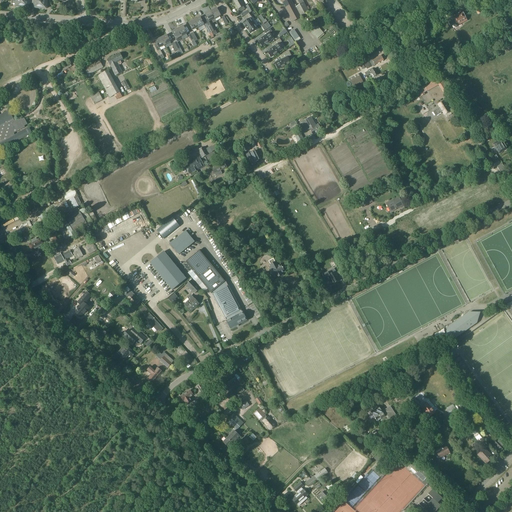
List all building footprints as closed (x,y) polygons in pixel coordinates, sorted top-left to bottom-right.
[(22,9),(22,0),(13,0),(14,0),(16,1),(16,7),(19,7),(19,8),(20,8),(21,9),(22,9)] [(22,0),(22,9),(23,9),(24,8),(25,8),(26,7),(28,7),(29,1),(31,2),(31,0),(22,0)] [(40,10),(41,1),(40,0),(31,0),(31,2),(34,2),(34,8),(36,8),(37,8),(37,9),(38,9),(38,10),(39,10),(40,10)] [(40,0),(41,1),(40,10),(41,10),(42,9),(43,9),(44,9),(46,9),(47,3),(49,3),(49,0),(40,0)] [(240,0),(232,0),(238,9),(239,9),(240,12),(245,9),(243,7),(244,6),(240,0)] [(279,0),(281,2),(282,2),(293,22),(294,21),(300,18),(290,0),(279,0)] [(306,8),(304,3),(301,0),(291,0),(295,7),(296,7),(301,18),(309,12),(308,10),(310,9),(308,6),(306,8)] [(316,0),(317,2),(318,1),(324,9),(327,7),(323,2),(324,1),(322,0),(316,0)] [(216,21),(221,19),(219,16),(220,16),(217,8),(211,11),(216,21)] [(457,15),(453,17),(458,26),(467,21),(461,10),(456,13),(457,15)] [(205,14),(207,17),(204,18),(207,25),(211,32),(215,30),(212,24),(216,21),(211,11),(205,14)] [(243,18),(246,21),(243,23),(250,33),(257,28),(254,25),(255,24),(253,21),(252,22),(250,19),(252,18),(249,14),(243,18)] [(264,20),(261,15),(258,17),(263,24),(267,22),(265,19),(264,20)] [(204,24),(200,17),(194,20),(198,27),(201,32),(207,29),(205,26),(204,24)] [(198,27),(194,20),(189,23),(192,30),(198,27)] [(433,23),(431,20),(425,23),(426,27),(428,26),(431,33),(435,31),(431,24),(433,23)] [(178,29),(181,36),(187,33),(183,26),(178,29)] [(324,33),(318,26),(312,31),(318,39),(324,33)] [(181,36),(178,29),(172,32),(176,39),(181,36)] [(267,44),(271,42),(270,41),(273,39),(269,33),(272,32),(270,29),(263,33),(265,36),(258,41),(259,42),(261,45),(262,46),(266,44),(267,44)] [(294,30),(290,33),(296,42),(301,39),(294,30)] [(166,35),(161,38),(165,45),(170,42),(166,35)] [(165,45),(161,38),(155,41),(157,43),(154,45),(157,50),(159,48),(165,45)] [(283,49),(279,43),(282,42),(280,39),(277,41),(272,44),(274,47),(267,52),(271,57),(283,49)] [(183,54),(181,49),(177,41),(174,43),(178,51),(180,55),(183,54)] [(107,52),(104,47),(101,49),(100,48),(96,50),(97,51),(80,60),(82,65),(107,52)] [(277,69),(278,68),(278,69),(291,63),(288,57),(291,55),(289,52),(281,55),(283,59),(275,63),(276,64),(275,65),(277,69)] [(120,53),(107,60),(115,76),(122,72),(118,65),(122,63),(121,61),(123,60),(120,53)] [(381,55),(372,60),(370,61),(373,66),(375,65),(384,60),(381,55)] [(371,67),(365,57),(361,59),(362,60),(366,68),(367,69),(371,67)] [(81,65),(78,58),(73,61),(76,68),(81,65)] [(99,59),(81,69),(85,78),(88,76),(88,75),(90,75),(103,68),(99,59)] [(67,67),(66,65),(52,74),(53,77),(55,76),(54,75),(61,71),(67,67)] [(375,68),(373,70),(372,68),(370,70),(368,71),(365,73),(366,76),(370,74),(372,73),(374,77),(379,74),(375,68)] [(110,98),(114,96),(117,100),(122,97),(108,70),(98,76),(110,98)] [(359,74),(349,79),(354,87),(363,82),(359,74)] [(440,77),(424,86),(427,91),(438,85),(446,96),(451,93),(440,77)] [(94,104),(103,100),(99,92),(90,96),(94,104)] [(444,101),(438,105),(440,108),(433,112),(435,116),(442,112),(444,115),(451,112),(448,108),(450,107),(447,103),(446,104),(444,101)] [(24,127),(23,126),(26,125),(24,119),(13,121),(8,111),(0,114),(0,149),(31,134),(28,128),(14,135),(13,133),(18,130),(24,127)] [(310,128),(310,129),(313,135),(321,131),(318,124),(316,126),(311,117),(305,120),(305,121),(305,122),(306,123),(307,126),(308,126),(309,129),(310,128)] [(483,141),(487,139),(480,129),(476,131),(483,141)] [(499,154),(507,149),(501,139),(493,144),(499,154)] [(209,154),(209,153),(205,146),(199,149),(198,150),(202,158),(209,154)] [(252,166),(257,163),(256,162),(258,161),(259,161),(257,156),(258,156),(255,151),(252,152),(246,155),(252,166)] [(185,166),(190,175),(192,177),(198,173),(196,169),(204,165),(200,158),(185,166)] [(212,168),(216,177),(223,174),(221,170),(226,168),(224,162),(212,168)] [(372,199),(370,196),(359,201),(362,208),(370,204),(373,202),(371,199),(372,199)] [(398,198),(386,204),(390,212),(402,206),(398,198)] [(84,208),(80,211),(66,218),(76,234),(89,226),(93,224),(93,222),(84,208)] [(99,224),(94,215),(91,216),(96,226),(99,224)] [(173,218),(157,231),(164,239),(179,226),(173,218)] [(71,237),(75,235),(69,224),(67,224),(65,226),(71,237)] [(194,242),(186,231),(170,243),(179,254),(194,242)] [(54,239),(52,240),(54,245),(61,241),(56,232),(52,235),(54,239)] [(91,244),(87,235),(83,237),(87,246),(86,247),(90,254),(97,251),(93,243),(91,244)] [(30,244),(30,245),(29,245),(32,250),(33,250),(33,251),(34,251),(33,250),(37,249),(38,249),(40,248),(41,247),(40,247),(44,245),(44,246),(44,245),(44,244),(46,243),(44,238),(41,239),(40,238),(40,239),(37,240),(37,239),(32,241),(33,242),(30,244)] [(83,256),(79,248),(77,249),(72,251),(76,260),(83,256)] [(205,254),(201,249),(186,262),(212,294),(227,281),(224,277),(223,278),(216,270),(217,269),(211,261),(210,262),(204,254),(205,254)] [(239,250),(234,253),(238,260),(243,257),(239,250)] [(68,261),(67,259),(73,256),(70,251),(62,255),(61,254),(61,255),(60,253),(55,256),(56,258),(54,258),(58,264),(65,261),(66,263),(65,263),(67,266),(71,264),(70,261),(68,261)] [(164,252),(150,263),(172,290),(186,279),(164,252)] [(94,258),(96,260),(89,264),(91,267),(97,264),(98,264),(99,266),(103,264),(102,262),(99,256),(94,258)] [(272,275),(274,278),(277,276),(277,277),(278,277),(279,277),(282,276),(281,275),(282,275),(282,274),(285,272),(283,269),(284,268),(283,267),(281,264),(278,265),(276,261),(275,262),(274,258),(269,261),(270,264),(270,265),(272,269),(269,270),(271,274),(271,275),(272,275)] [(340,281),(335,272),(329,276),(333,284),(340,281)] [(186,285),(194,294),(200,289),(192,280),(186,285)] [(131,292),(130,291),(131,290),(128,287),(122,292),(127,297),(128,295),(133,300),(135,303),(139,299),(136,297),(132,292),(131,292)] [(82,305),(76,312),(77,313),(76,314),(79,317),(80,316),(81,317),(84,314),(86,315),(88,312),(86,311),(91,306),(86,301),(91,296),(87,292),(78,302),(82,305)] [(191,312),(200,304),(191,294),(188,297),(190,299),(184,304),(191,312)] [(235,298),(219,306),(231,328),(247,320),(235,298)] [(118,305),(123,310),(128,304),(123,299),(118,305)] [(108,322),(115,315),(112,311),(104,318),(108,322)] [(162,330),(161,329),(162,328),(148,313),(144,316),(149,321),(148,322),(149,324),(151,326),(152,327),(153,327),(157,332),(159,330),(159,331),(160,332),(162,330)] [(461,322),(459,320),(448,328),(446,334),(447,336),(448,337),(449,337),(455,338),(476,323),(478,317),(478,316),(478,314),(477,313),(475,313),(469,313),(461,322)] [(134,329),(131,332),(128,330),(127,331),(126,331),(124,333),(124,334),(122,336),(131,344),(136,339),(140,343),(144,338),(134,329)] [(135,354),(127,347),(125,345),(117,353),(120,355),(119,356),(124,360),(128,354),(132,357),(135,354)] [(190,366),(196,363),(185,351),(180,356),(190,366)] [(167,368),(171,363),(173,361),(164,352),(162,354),(160,353),(156,357),(160,361),(167,368)] [(151,373),(151,374),(147,380),(151,384),(162,372),(158,369),(155,371),(150,367),(147,371),(150,374),(151,373)] [(244,382),(238,373),(226,381),(229,385),(237,379),(241,385),(244,382)] [(202,395),(206,392),(204,388),(201,389),(198,385),(197,386),(202,395)] [(239,395),(243,392),(245,391),(242,386),(240,388),(240,387),(235,390),(239,395)] [(190,390),(181,397),(184,401),(186,405),(192,401),(190,397),(193,395),(190,390)] [(394,397),(398,402),(406,397),(403,392),(394,397)] [(227,397),(233,404),(238,400),(232,393),(227,397)] [(429,419),(435,413),(434,412),(437,410),(429,401),(424,405),(424,406),(421,409),(424,413),(424,414),(429,419)] [(396,416),(390,406),(382,412),(377,404),(371,408),(373,410),(371,412),(375,419),(374,419),(375,420),(376,420),(377,422),(386,416),(389,420),(396,416)] [(449,416),(457,412),(453,405),(446,408),(448,410),(447,411),(449,416)] [(268,416),(267,417),(265,416),(267,415),(261,408),(254,414),(260,421),(261,419),(263,421),(270,430),(276,426),(268,416)] [(462,418),(462,419),(465,424),(477,417),(474,411),(462,418)] [(238,429),(244,423),(235,415),(233,414),(228,419),(229,421),(238,429)] [(480,445),(485,441),(474,427),(469,430),(480,445)] [(234,430),(227,438),(233,443),(240,436),(234,430)] [(239,442),(242,446),(250,442),(246,437),(239,442)] [(233,443),(227,438),(223,442),(229,448),(233,443)] [(505,447),(497,440),(492,445),(497,451),(498,450),(500,452),(505,447)] [(449,453),(445,446),(442,448),(440,445),(432,450),(435,455),(437,454),(440,459),(449,453)] [(493,458),(488,453),(484,449),(477,455),(485,464),(488,462),(493,458)] [(431,476),(423,470),(423,469),(421,467),(422,467),(409,455),(404,461),(407,464),(410,461),(419,469),(417,472),(418,473),(416,476),(425,484),(425,483),(426,484),(428,482),(429,483),(433,478),(431,476)] [(325,469),(314,477),(317,481),(328,473),(325,469)] [(298,494),(292,500),(296,505),(297,504),(299,506),(308,498),(306,497),(308,495),(303,489),(302,488),(303,486),(300,482),(293,489),(296,492),(297,492),(298,494)] [(433,490),(428,494),(433,499),(429,503),(424,508),(427,511),(434,511),(440,506),(437,503),(442,498),(433,490)] [(333,500),(326,492),(322,496),(328,501),(329,500),(331,502),(333,500)]
